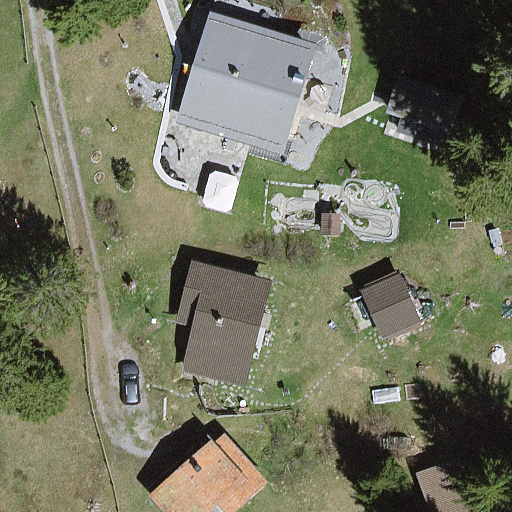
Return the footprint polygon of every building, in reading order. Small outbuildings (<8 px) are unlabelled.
[(321,53),(210,17),(177,120),(288,155),(321,53)] [(390,127),(453,147),(470,94),(407,74),(390,127)] [(273,286),(193,266),(178,327),(191,330),(180,374),(247,390),(273,286)] [(400,276),(358,294),(380,345),(422,327),(400,276)] [(223,435),(151,503),(158,511),(240,511),(270,485),(223,435)]
